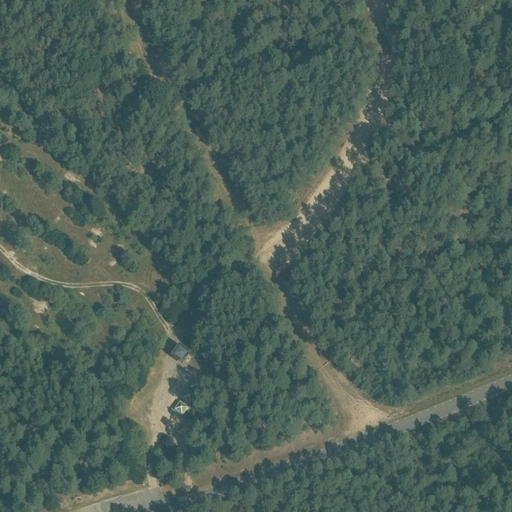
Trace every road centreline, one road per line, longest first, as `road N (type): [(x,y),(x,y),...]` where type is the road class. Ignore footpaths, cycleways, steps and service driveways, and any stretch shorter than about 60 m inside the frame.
road 1 (track): [(371,437),(143,47),(137,0)]
road 2 (track): [(267,264),(308,222),(361,145),(382,78),(371,0)]
